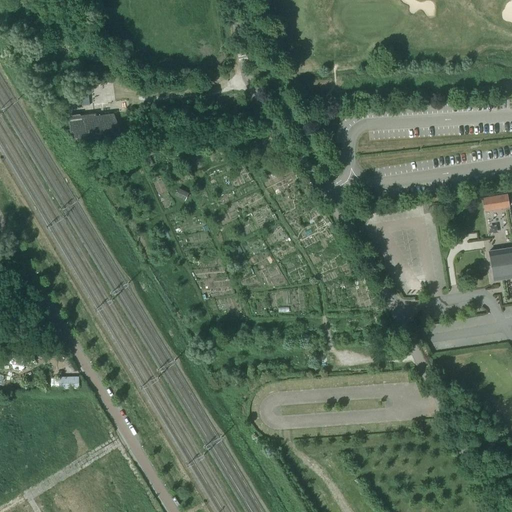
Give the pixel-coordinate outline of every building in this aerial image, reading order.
[(114,114),(111,114),(96,116),(95,114),(71,117),(74,140),(122,134),(114,114)] [(176,196),(184,201),(188,194),(179,190),(176,196)] [(508,207),(506,194),(481,198),(483,211),(508,207)] [(511,247),(489,251),(493,281),(511,278),(511,204),(511,206),(511,247)] [(506,215),(489,215),(489,232),(506,232),(506,215)] [(58,377),(58,389),(79,389),(79,377),(58,377)]
